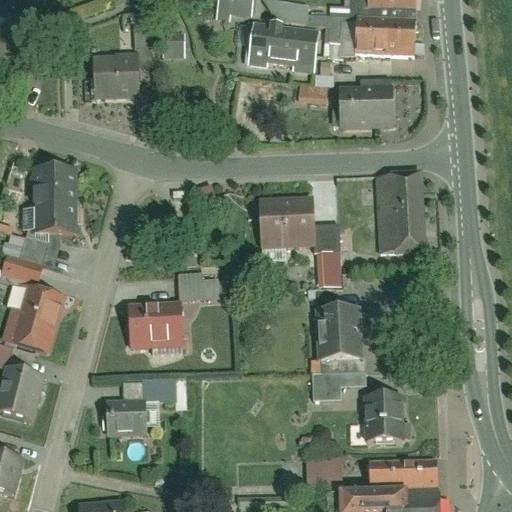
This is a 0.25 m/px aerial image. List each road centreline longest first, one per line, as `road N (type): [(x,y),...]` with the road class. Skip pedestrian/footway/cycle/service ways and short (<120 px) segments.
road 1 (residential): [(128,163),(44,511)]
road 2 (residential): [(128,163),(171,170),(459,164)]
road 3 (tertiary): [(487,424),(490,339),(461,204)]
road 4 (tertiary): [(461,204),(466,342),(487,424)]
road 5 (tertiary): [(446,0),(459,164)]
road 6 (residential): [(0,129),(128,163)]
